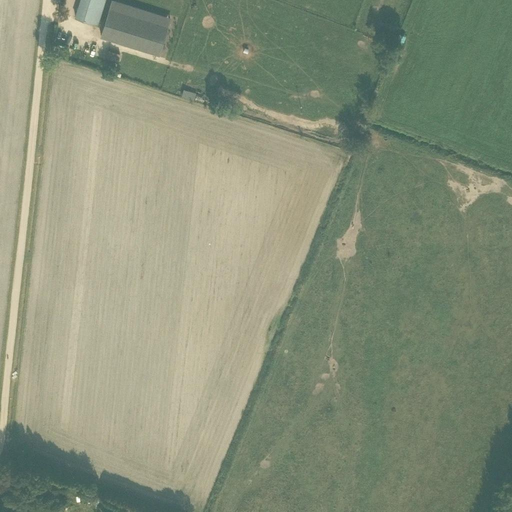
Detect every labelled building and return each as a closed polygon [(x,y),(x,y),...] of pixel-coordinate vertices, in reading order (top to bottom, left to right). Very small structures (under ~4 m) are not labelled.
[(103,0),(80,0),(76,17),(97,23),(103,0)] [(114,0),(112,0),(101,35),(159,53),(170,17),(114,0)] [(367,68),(376,44),(368,42),(360,65),(367,68)] [(106,56),(116,60),(119,53),(109,49),(106,56)] [(194,99),(195,93),(183,89),(181,95),(194,99)]
